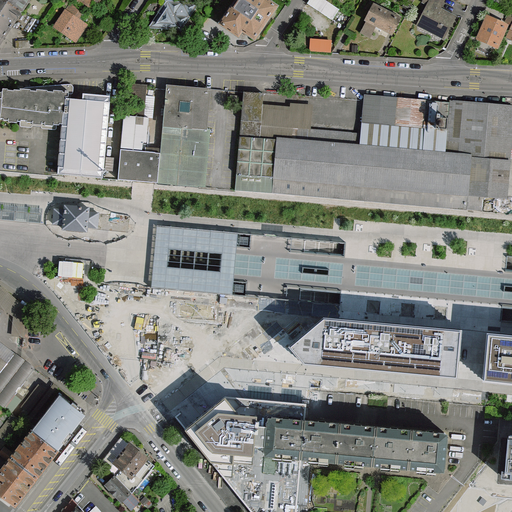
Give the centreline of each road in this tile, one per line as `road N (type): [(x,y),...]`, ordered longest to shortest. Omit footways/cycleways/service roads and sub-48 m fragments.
road 1 (residential): [(511,389),(222,362),(147,422)]
road 2 (tertiary): [(254,64),(440,76)]
road 3 (residential): [(0,265),(44,294),(120,389)]
road 4 (residential): [(120,389),(23,511)]
road 5 (tertiary): [(107,61),(254,64)]
road 6 (residential): [(45,511),(117,421),(147,422)]
